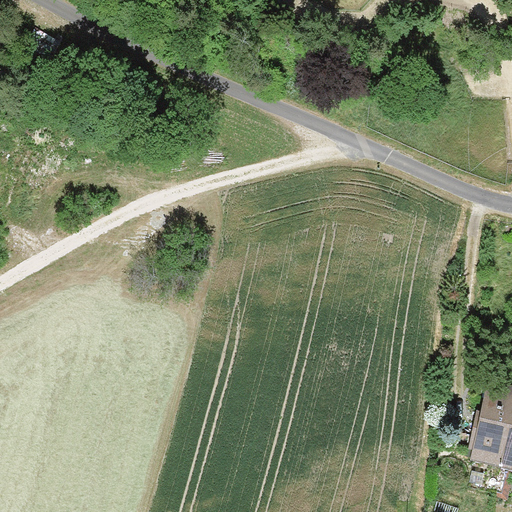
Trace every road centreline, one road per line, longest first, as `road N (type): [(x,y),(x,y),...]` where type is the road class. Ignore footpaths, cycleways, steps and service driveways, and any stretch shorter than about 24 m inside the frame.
road 1 (unclassified): [(41,0),(365,150),(511,207)]
road 2 (track): [(365,150),(215,180),(151,202),(0,282)]
